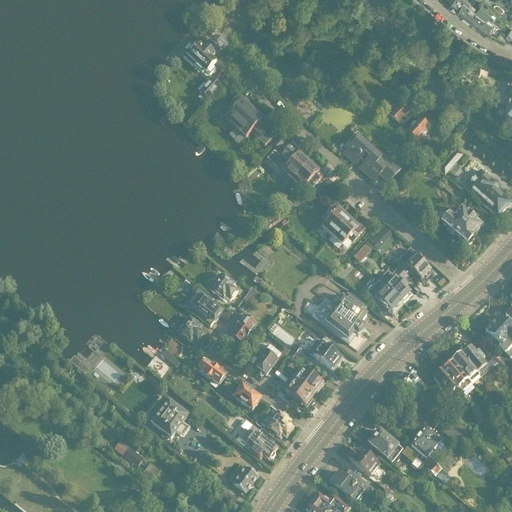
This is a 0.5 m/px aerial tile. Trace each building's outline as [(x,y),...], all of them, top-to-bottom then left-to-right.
[(470,3),(466,0),(452,0),(449,4),(456,10),(460,13),(459,14),(467,21),(475,11),(468,6),(470,3)] [(490,23),(475,11),(467,21),(483,33),(490,23)] [(307,27),(316,37),(322,31),(314,22),(307,27)] [(219,65),(212,59),(219,52),(225,45),(216,36),(210,44),(209,43),(202,52),(195,45),(192,48),(191,48),(187,52),(188,53),(185,56),(196,65),(194,67),(196,69),(195,70),(200,74),(200,73),(202,75),(204,73),(210,77),(215,71),(214,70),(219,65)] [(208,102),(221,88),(212,80),(199,94),(208,102)] [(511,92),(508,97),(511,100),(511,104),(507,110),(508,110),(507,111),(508,112),(505,116),(509,119),(505,124),(502,128),(511,136),(511,92)] [(225,120),(235,129),(252,112),(242,103),(244,101),(240,96),(227,110),(231,114),(225,120)] [(399,125),(410,113),(401,105),(390,117),(399,125)] [(252,112),(235,129),(245,139),(251,132),(256,136),(268,123),(264,119),(261,121),(252,112)] [(405,133),(405,134),(420,147),(421,147),(420,146),(425,141),(426,141),(424,138),(430,131),(431,132),(431,131),(417,119),(417,120),(418,120),(406,134),(405,133)] [(370,149),(361,141),(362,140),(357,135),(348,144),(351,147),(344,155),(355,166),(361,160),(365,164),(360,170),(373,183),(381,175),(389,183),(399,172),(372,147),(370,149)] [(280,141),(275,147),(278,150),(284,144),(280,141)] [(282,173),(292,182),(308,165),(299,156),(301,153),(296,149),(284,163),(288,167),(282,173)] [(456,152),(438,172),(445,178),(463,158),(456,152)] [(309,193),(325,175),(320,171),(318,174),(308,165),(292,182),(302,191),(305,189),(309,193)] [(494,190),(497,187),(493,183),(493,184),(480,173),(465,191),(496,217),(499,213),(502,214),(506,209),(505,206),(509,202),(494,190)] [(446,183),(442,189),(459,203),(464,198),(446,183)] [(328,222),(322,229),(332,238),(348,220),(338,211),(340,209),(336,205),(323,218),(328,222)] [(453,221),(449,218),(442,226),(447,230),(447,231),(447,232),(448,233),(449,234),(449,235),(450,235),(450,236),(451,236),(452,237),(454,237),(455,237),(466,247),(467,247),(469,246),(470,246),(470,245),(471,244),(472,243),(472,242),(473,242),(473,241),(473,240),(473,239),(481,230),(478,227),(481,223),(467,212),(465,215),(462,212),(454,221),(453,221)] [(352,245),(365,231),(360,227),(358,229),(348,220),(332,238),(342,247),(348,241),(352,245)] [(385,226),(370,242),(378,251),(394,235),(385,226)] [(228,247),(218,236),(213,241),(223,252),(228,247)] [(261,278),(273,262),(257,250),(253,255),(258,258),(253,264),(245,258),(241,263),(257,275),(261,278)] [(423,263),(416,256),(405,267),(403,265),(398,271),(407,280),(412,274),(422,284),(431,274),(430,273),(430,272),(422,264),(423,263)] [(407,280),(398,271),(392,278),(394,280),(385,290),(402,306),(411,295),(401,286),(407,280)] [(217,285),(211,293),(223,302),(225,299),(230,302),(237,293),(233,289),(235,286),(223,277),(220,277),(216,282),(217,285)] [(248,306),(257,294),(252,290),(243,302),(248,306)] [(402,306),(385,290),(376,299),(374,297),(369,302),(378,311),(382,306),(393,315),(402,306)] [(253,310),(262,298),(257,294),(248,306),(253,310)] [(191,315),(195,317),(210,328),(214,323),(215,324),(222,316),(221,315),(221,314),(215,309),(215,308),(202,299),(200,297),(192,308),(194,310),(194,311),(191,315)] [(332,303),(331,304),(331,306),(337,310),(332,317),(328,314),(327,315),(328,315),(320,325),(349,347),(356,337),(357,338),(359,337),(360,337),(361,336),(362,335),(362,334),(363,333),(364,331),(364,330),(364,329),(360,326),(366,318),(364,316),(366,314),(347,300),(345,303),(338,297),(336,297),(335,298),(334,299),(333,300),(333,301),(332,302),(332,303)] [(246,339),(256,326),(251,323),(253,321),(246,316),(245,318),(244,318),(235,331),(236,332),(231,338),(232,339),(231,340),(239,346),(240,345),(245,339),(246,339)] [(511,331),(498,319),(494,324),(485,334),(501,348),(499,350),(509,360),(511,357),(511,331)] [(202,329),(190,320),(187,320),(183,325),(184,328),(178,336),(190,345),(193,342),(197,345),(205,336),(200,332),(202,329)] [(324,339),(317,349),(316,350),(314,350),(313,350),(310,354),(310,355),(311,357),(333,374),(340,365),(338,364),(341,361),(326,349),(330,343),(324,339)] [(295,347),(291,352),(301,360),(305,355),(295,347)] [(461,356),(479,378),(481,379),(490,371),(471,348),(461,356)] [(281,368),(288,358),(287,357),(290,353),(286,350),(278,361),(266,352),(253,368),(258,371),(258,374),(259,375),(260,377),(262,377),(264,376),(266,377),(276,364),(281,368)] [(170,363),(174,359),(166,352),(162,357),(170,363)] [(301,360),(291,352),(290,353),(287,357),(288,358),(297,365),(301,360)] [(461,356),(452,363),(470,385),(479,378),(461,356)] [(490,361),(501,371),(506,366),(494,356),(490,361)] [(502,362),(511,370),(511,362),(511,364),(505,358),(502,362)] [(225,377),(218,373),(219,372),(206,363),(204,361),(199,368),(201,370),(198,374),(211,383),(212,384),(212,383),(218,387),(219,386),(220,387),(225,379),(224,378),(225,377)] [(452,364),(442,372),(461,394),(471,386),(470,385),(452,363),(451,364),(452,364)] [(84,364),(79,368),(84,374),(88,370),(84,364)] [(324,387),(303,372),(298,378),(296,377),(293,382),(313,397),(315,394),(317,395),(324,387)] [(452,402),(461,394),(442,372),(433,380),(452,402)] [(395,391),(409,406),(415,400),(418,403),(430,393),(420,382),(413,375),(408,380),(408,379),(401,385),(399,384),(395,388),(396,390),(395,391)] [(313,397),(293,382),(289,387),(291,388),(286,395),(306,410),(312,401),(311,400),(313,397)] [(92,387),(87,393),(97,402),(103,397),(92,387)] [(260,401),(252,396),(253,395),(250,392),(249,393),(242,388),(234,400),(252,412),(260,401)] [(447,398),(442,402),(451,414),(456,410),(447,398)] [(183,425),(188,418),(186,417),(187,415),(187,413),(182,409),(180,409),(179,411),(169,403),(151,426),(162,434),(161,435),(161,437),(166,441),(168,441),(169,439),(171,441),(176,434),(180,437),(187,428),(183,425)] [(143,432),(116,409),(111,415),(138,439),(143,432)] [(294,430),(289,426),(291,423),(279,414),(276,414),(272,420),(273,422),(267,430),(279,439),(282,436),(287,440),(294,430)] [(457,423),(447,435),(457,444),(468,432),(457,423)] [(100,431),(93,426),(91,429),(97,434),(100,431)] [(445,446),(439,441),(429,432),(426,430),(420,437),(416,441),(417,441),(411,448),(423,459),(429,464),(431,463),(445,446)] [(379,433),(369,445),(369,446),(387,460),(391,464),(402,452),(397,448),(379,433)] [(252,449),(266,460),(269,462),(270,461),(270,462),(272,462),(275,458),(274,456),(278,451),(257,435),(248,447),(252,449)] [(121,443),(114,451),(137,469),(140,465),(144,468),(147,465),(121,443)] [(162,449),(157,456),(161,460),(167,453),(162,449)] [(266,460),(252,449),(248,454),(259,463),(262,465),(266,460)] [(414,462),(417,458),(407,450),(402,456),(413,464),(414,462)] [(354,454),(349,460),(348,461),(351,463),(350,464),(357,470),(357,471),(360,473),(361,473),(369,480),(379,467),(366,456),(367,456),(364,453),(363,454),(361,452),(357,456),(354,454)] [(165,467),(178,478),(183,471),(170,460),(169,461),(166,458),(164,462),(167,464),(165,467)] [(441,472),(431,463),(429,464),(423,459),(421,461),(427,466),(417,458),(414,462),(435,479),(441,472)] [(180,491),(149,466),(143,475),(153,483),(150,487),(155,491),(158,487),(174,499),(180,491)] [(245,496),(258,478),(257,478),(246,470),(246,469),(233,487),(234,487),(243,494),(245,495),(245,496)] [(452,481),(441,472),(435,479),(446,488),(452,481)] [(350,482),(338,473),(329,485),(357,506),(362,499),(360,498),(363,493),(368,497),(373,490),(355,476),(350,482)] [(389,494),(378,485),(373,491),(390,503),(393,498),(389,495),(389,494)] [(196,501),(195,503),(201,507),(208,497),(198,491),(196,494),(199,496),(198,498),(196,496),(194,500),(196,501)] [(354,511),(345,505),(336,498),(331,505),(318,495),(306,511),(354,511)] [(140,507),(146,511),(153,511),(158,507),(146,498),(140,507)]
